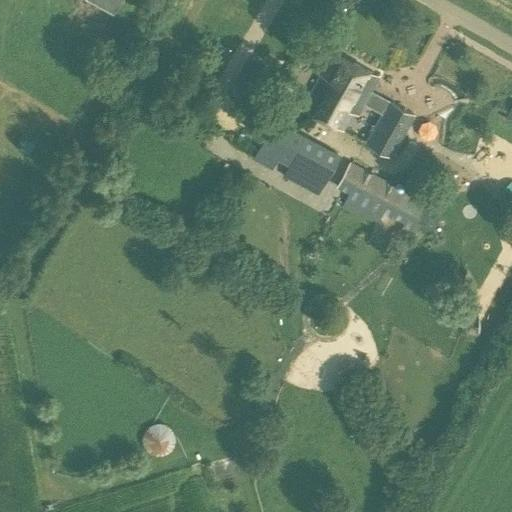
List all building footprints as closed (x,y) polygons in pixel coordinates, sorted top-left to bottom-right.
[(85,0),(113,15),(121,0),(85,0)] [(386,107),(368,97),(379,78),(331,51),(317,76),(319,77),(302,109),(343,132),(360,101),(383,112),(366,143),(391,157),(414,115),(389,101),(386,107)] [(254,118),(250,126),(266,135),(274,120),(282,106),(268,99),(256,120),(254,118)] [(276,159),(288,165),(304,136),(274,120),(266,135),(253,158),(271,168),(276,159)] [(317,194),(338,155),(304,136),(288,165),(282,175),(317,194)] [(415,220),(425,202),(349,161),(335,186),(349,194),(343,204),(377,222),(382,212),(403,223),(398,233),(410,239),(419,222),(415,220)] [(200,262),(211,245),(198,238),(188,254),(200,262)] [(220,273),(230,257),(218,250),(208,266),(220,273)] [(396,408),(436,396),(432,381),(429,381),(418,345),(380,357),(396,408)]
